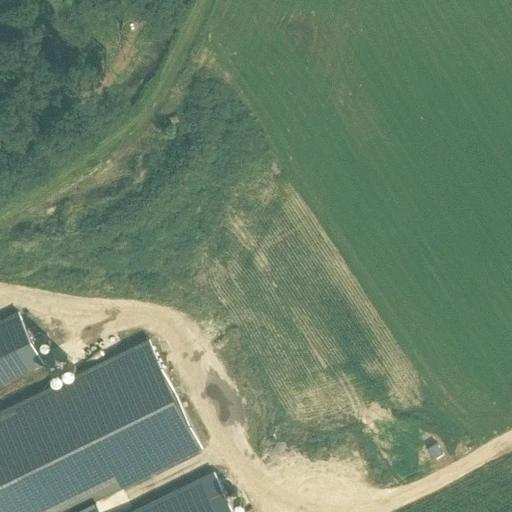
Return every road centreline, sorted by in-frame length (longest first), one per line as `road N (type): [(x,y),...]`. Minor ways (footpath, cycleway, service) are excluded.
road 1 (track): [(0,216),(127,144),(206,0)]
road 2 (unknown): [(278,511),(254,471),(225,387),(182,317)]
road 3 (unknown): [(511,429),(373,511)]
